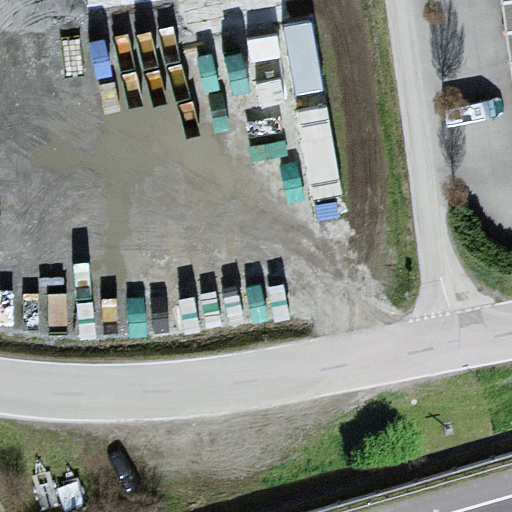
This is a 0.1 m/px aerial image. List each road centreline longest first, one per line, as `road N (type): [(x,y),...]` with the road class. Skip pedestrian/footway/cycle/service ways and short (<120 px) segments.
road 1 (tertiary): [(441,350),(190,400),(0,393)]
road 2 (residential): [(392,0),(441,350)]
